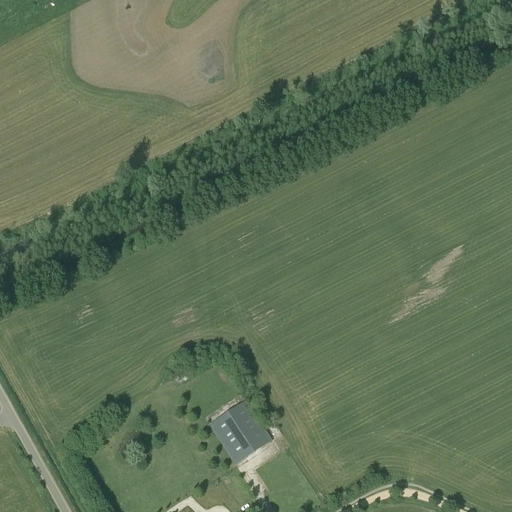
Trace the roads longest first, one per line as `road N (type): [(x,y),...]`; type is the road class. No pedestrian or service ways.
road 1 (track): [(338,511),(364,496),(404,489),(470,511)]
road 2 (unclassified): [(64,511),(0,391)]
